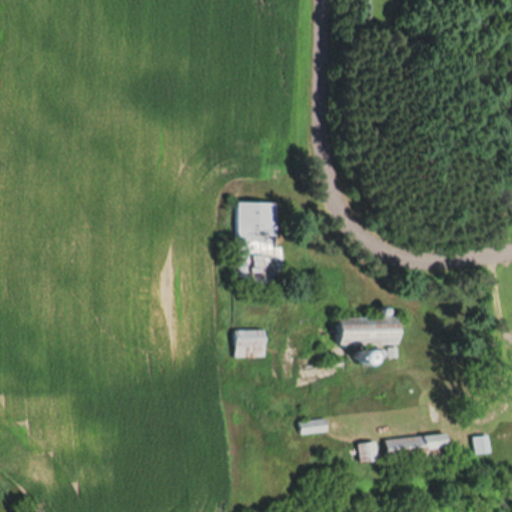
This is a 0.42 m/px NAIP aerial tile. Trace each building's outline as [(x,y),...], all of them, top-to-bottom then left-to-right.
[(238,199),(237,271),(276,272),(277,200),(238,199)] [(338,316),(339,341),(398,340),(398,315),(338,316)] [(237,326),(237,354),(265,354),(265,326),(237,326)] [(390,344),(391,354),(400,353),(399,343),(390,344)] [(376,356),(377,356),(379,356),(381,355),(382,354),(382,352),(383,351),(382,349),(381,348),(380,346),(379,346),(377,346),(375,346),(374,347),(373,349),(372,350),(372,352),(373,354),(374,355),(376,356)] [(361,359),(363,360),(366,360),(368,359),(370,358),(371,356),(371,353),(371,351),(369,349),(368,347),(365,347),(363,347),(361,347),(360,348),(358,350),(357,352),(357,354),(358,356),(359,358),(361,359)] [(300,417),(301,430),(327,428),(326,415),(300,417)] [(423,434),(425,446),(447,444),(445,431),(423,434)] [(385,438),(387,453),(424,449),(422,433),(385,438)] [(471,435),(474,453),(489,450),(486,433),(471,435)] [(465,454),(481,452),(479,434),(462,437),(465,454)] [(356,441),(358,458),(377,455),(375,439),(356,441)]
